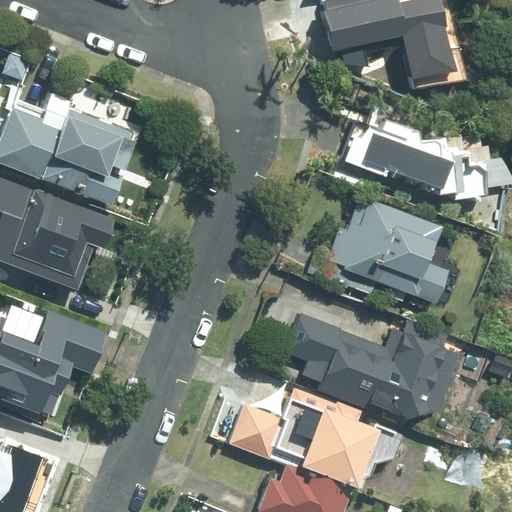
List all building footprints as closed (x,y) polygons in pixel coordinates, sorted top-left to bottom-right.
[(354,0),(307,0),(316,37),(331,34),(337,62),(380,52),(387,84),(420,76),(410,33),(393,37),(384,0),(376,0),(356,5),(354,0)] [(0,47),(0,72),(22,82),(30,60),(0,47)] [(128,145),(123,143),(126,134),(63,110),(60,119),(12,100),(0,130),(0,167),(104,208),(128,145)] [(349,114),(333,160),(467,206),(478,173),(451,164),(456,150),(349,114)] [(0,263),(71,289),(87,245),(97,249),(108,219),(0,180),(0,250),(4,252),(0,261),(0,263)] [(499,193),(479,193),(479,212),(485,212),(485,225),(498,225),(499,193)] [(335,226),(322,259),(388,284),(383,297),(405,305),(410,294),(433,302),(445,269),(428,262),(441,228),(360,198),(348,231),(335,226)] [(341,323),(318,374),(425,421),(454,354),(434,346),(440,334),(402,318),(391,345),(341,323)] [(0,401),(48,418),(69,360),(0,335),(0,401)] [(308,425),(241,401),(224,445),(345,489),(368,427),(352,421),(356,411),(331,402),(327,412),(314,408),(308,425)] [(0,472),(1,472),(13,437),(0,432),(0,472)] [(278,481),(265,476),(251,511),(337,511),(344,494),(281,471),(278,481)] [(403,511),(405,508),(385,498),(379,511),(403,511)]
